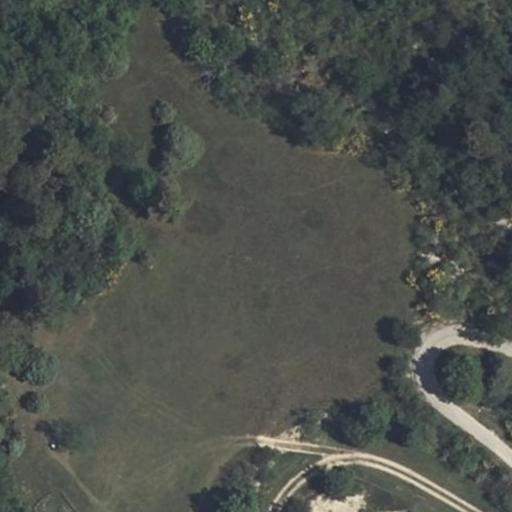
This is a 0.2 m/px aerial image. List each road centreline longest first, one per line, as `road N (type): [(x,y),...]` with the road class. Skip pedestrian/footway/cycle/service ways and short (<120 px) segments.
road 1 (unclassified): [(511,354),(467,336),(433,342),(420,368),(441,407),(511,468)]
road 2 (track): [(269,511),(322,463),(362,458),(394,466),(471,511)]
